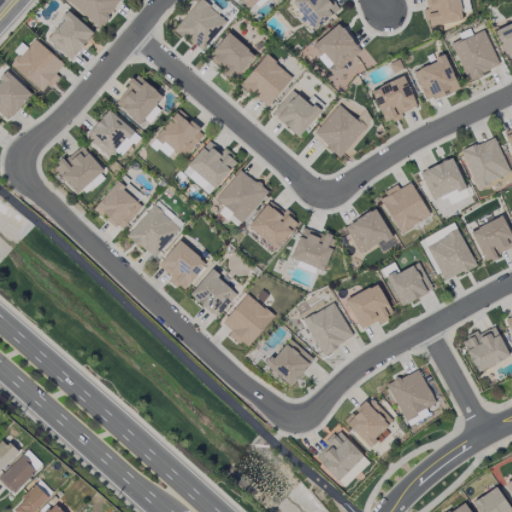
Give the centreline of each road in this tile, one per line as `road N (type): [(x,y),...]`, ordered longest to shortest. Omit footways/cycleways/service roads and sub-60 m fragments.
road 1 (residential): [(20,168),(244,386),(297,420)]
road 2 (primary): [(213,511),(0,320)]
road 3 (residential): [(297,420),(312,416),(372,359),(511,284)]
road 4 (residential): [(328,194),(309,190),(132,37)]
road 5 (residential): [(164,0),(55,125),(21,151),(20,168)]
road 6 (primary): [(0,367),(162,511)]
road 7 (residential): [(511,96),(328,194)]
road 8 (tertiary): [(511,421),(456,453),(389,511)]
road 9 (residential): [(484,436),(426,330)]
